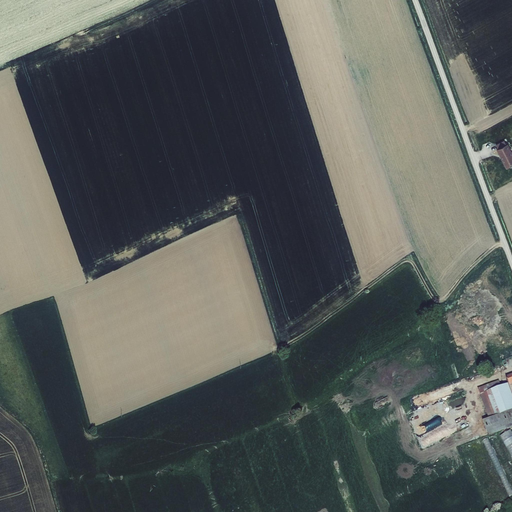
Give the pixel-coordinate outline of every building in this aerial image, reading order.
[(497,150),(506,169),(511,166),(511,151),(508,144),(507,145),(505,141),(496,145),(498,149),(497,150)] [(480,394),(501,386),(499,380),(478,388),(480,394)] [(480,394),(488,418),(482,420),(487,433),(488,432),(511,423),(511,394),(508,383),(501,386),(480,394)] [(387,397),(375,403),(374,407),(376,408),(389,401),(387,397)] [(421,432),(431,429),(428,422),(419,425),(421,432)] [(511,423),(488,432),(489,435),(511,426),(511,423)] [(511,431),(511,430),(500,436),(511,457),(511,431)] [(497,453),(502,451),(495,435),(490,437),(497,453)]
